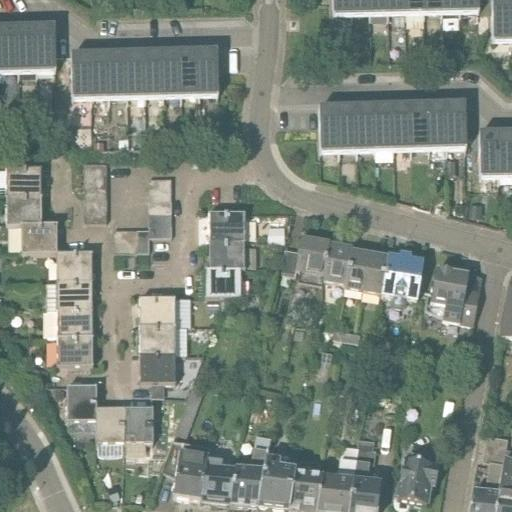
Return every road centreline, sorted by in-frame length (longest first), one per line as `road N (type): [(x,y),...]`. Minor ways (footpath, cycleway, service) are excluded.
road 1 (residential): [(267,40),(94,46),(53,19),(0,19)]
road 2 (residential): [(270,175),(181,175),(181,285),(105,286)]
road 3 (residential): [(456,511),(501,249)]
road 4 (residential): [(260,95),(454,94),(486,116),(511,120)]
road 5 (residential): [(270,175),(306,201),(501,249)]
road 6 (residential): [(105,286),(103,244),(77,233),(76,205),(60,191),(59,164)]
road 7 (residential): [(60,511),(0,406)]
